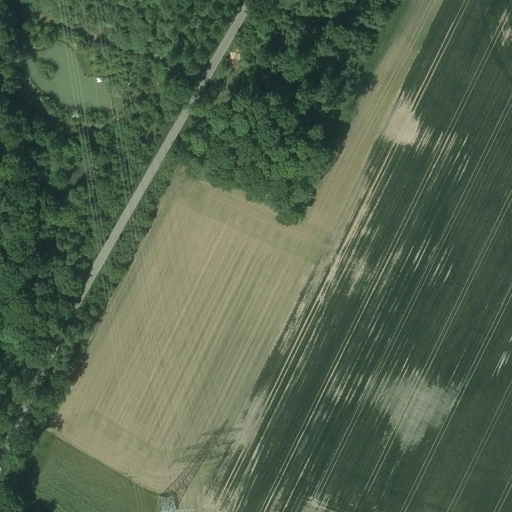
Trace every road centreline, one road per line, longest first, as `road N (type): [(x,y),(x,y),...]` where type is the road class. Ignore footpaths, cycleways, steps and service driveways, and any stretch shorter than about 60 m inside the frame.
road 1 (unclassified): [(250,0),(69,318),(0,470)]
road 2 (track): [(2,0),(203,81)]
